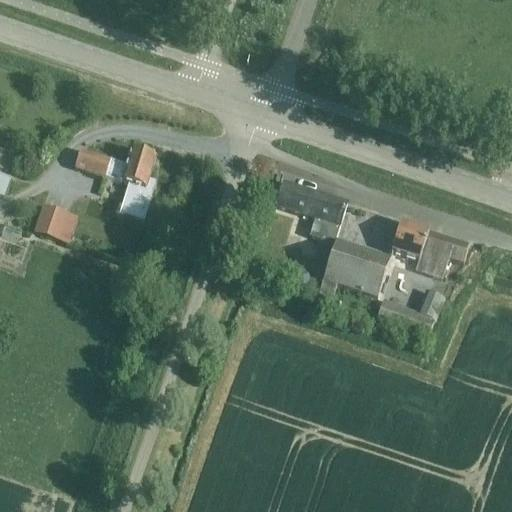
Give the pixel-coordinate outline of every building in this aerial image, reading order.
[(79,154),(74,171),(120,186),(119,186),(127,189),(118,218),(143,226),(155,186),(148,184),(155,162),(144,158),(142,155),(135,153),(132,155),(130,154),(125,169),(79,154)] [(0,196),(5,198),(11,181),(0,177),(0,196)] [(346,208),(282,188),(275,210),(314,222),(308,241),(320,245),(315,261),(328,265),(346,208)] [(264,206),(257,229),(268,233),(275,210),(264,206)] [(58,243),(66,218),(43,210),(35,235),(58,243)] [(427,236),(428,236),(400,227),(390,256),(417,265),(414,274),(440,283),(447,262),(462,267),(468,250),(427,236)] [(388,264),(336,247),(316,309),(326,313),(333,290),(375,303),(388,264)] [(425,344),(442,303),(424,295),(415,318),(381,304),(373,323),(425,344)] [(160,323),(165,310),(158,307),(153,320),(160,323)]
